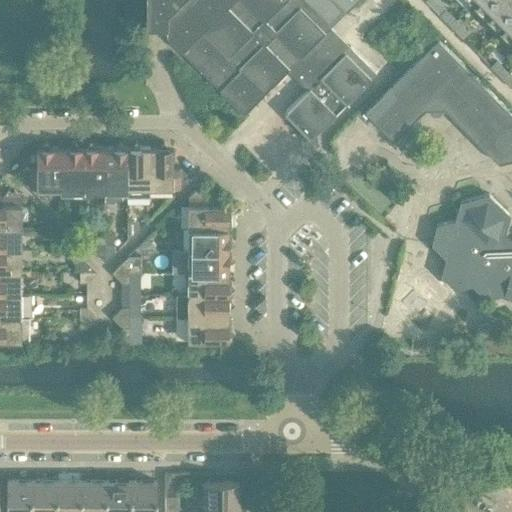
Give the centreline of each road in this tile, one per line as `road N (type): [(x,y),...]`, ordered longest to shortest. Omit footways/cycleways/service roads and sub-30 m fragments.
road 1 (residential): [(0,142),(45,123),(182,123),(294,227)]
road 2 (residential): [(0,443),(309,442)]
road 3 (residential): [(310,369),(342,339),(343,240),(315,211),(294,227)]
road 4 (residential): [(486,511),(366,443),(309,442)]
road 5 (residential): [(294,227),(280,240),(280,339),(310,369)]
